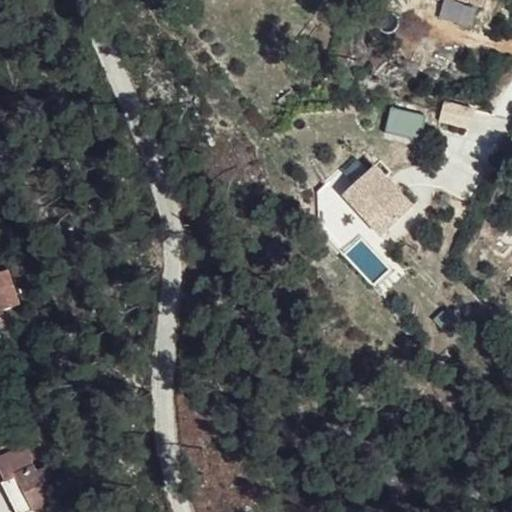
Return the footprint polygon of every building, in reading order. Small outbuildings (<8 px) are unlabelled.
[(487,5),(475,0),(444,0),(439,11),(478,27),(487,5)] [(365,174),(338,205),(380,243),(408,211),(365,174)] [(11,267),(0,269),(0,309),(21,304),(11,267)] [(0,449),(19,480),(35,470),(18,438),(0,449)] [(27,492),(19,480),(0,449),(0,448),(0,489),(9,503),(27,492)]
